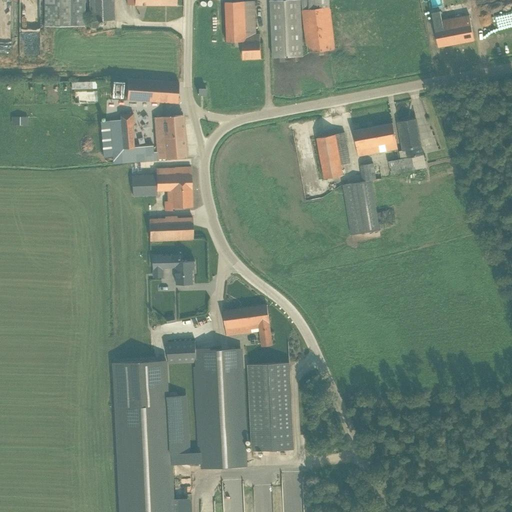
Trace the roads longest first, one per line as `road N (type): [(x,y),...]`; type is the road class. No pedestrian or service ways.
road 1 (unclassified): [(387,511),(298,317),(220,240),(203,182),(206,147)]
road 2 (unclassified): [(231,122),(511,68)]
